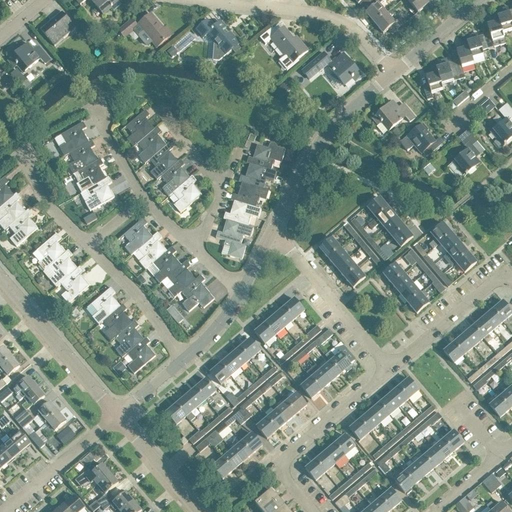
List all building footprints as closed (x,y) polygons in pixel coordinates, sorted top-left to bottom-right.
[(120,5),(116,0),(76,0),(81,6),(88,0),(91,0),(103,14),(111,7),(114,10),(120,5)] [(373,0),(353,0),(358,5),(359,4),(363,8),(373,0)] [(374,24),(387,14),(379,5),(384,1),(384,0),(373,0),(363,8),(367,13),(366,14),(374,24)] [(418,13),(428,5),(424,0),(409,0),(408,1),(412,6),(418,13)] [(511,10),(509,11),(508,8),(502,10),(503,15),(498,16),(504,35),(511,32),(511,10)] [(395,24),(390,19),(393,16),(390,11),(387,14),(374,24),(383,35),(390,29),(394,33),(405,24),(401,19),(395,24)] [(54,47),(76,29),(62,12),(40,30),(47,38),(54,47)] [(164,30),(151,15),(139,25),(144,31),(139,35),(139,38),(146,47),(148,47),(152,43),(157,48),(163,43),(171,36),(165,29),(164,30)] [(504,35),(498,16),(492,18),(493,23),(487,25),(489,34),(484,35),(489,50),(507,45),(504,35)] [(124,39),(138,27),(132,20),(118,31),(124,39)] [(237,46),(239,44),(220,23),(214,28),(207,21),(196,31),(203,39),(208,34),(220,48),(215,52),(213,52),(213,61),(219,61),(231,50),(234,54),(239,49),(237,46)] [(277,34),(273,28),(264,34),(260,37),(265,44),(271,40),(292,65),(300,58),(308,52),(296,38),(293,41),(283,29),(277,34)] [(478,37),(477,34),(472,36),(473,41),(467,43),(473,60),(485,57),(483,52),(489,50),(484,35),(478,37)] [(460,81),(465,79),(462,69),(474,65),(473,60),(467,43),(461,44),(463,49),(457,51),(459,60),(454,61),(460,81)] [(36,54),(28,45),(8,61),(14,68),(17,66),(24,74),(41,59),(45,65),(50,60),(48,57),(41,50),(36,54)] [(330,63),(331,62),(324,54),(302,72),(309,81),(319,73),(327,66),(344,86),(352,79),(355,82),(361,76),(359,74),(359,73),(344,55),(332,65),(330,63)] [(448,63),(447,60),(441,62),(442,67),(436,69),(442,86),(454,83),(460,81),(454,61),(448,63)] [(427,101),(433,99),(432,94),(444,91),(442,86),(436,69),(431,70),(432,75),(426,77),(429,86),(423,87),(427,101)] [(17,70),(11,75),(26,93),(32,88),(17,70)] [(15,98),(20,93),(15,87),(9,92),(15,98)] [(485,117),(496,108),(489,100),(479,109),(485,117)] [(373,119),(379,126),(377,127),(383,135),(388,131),(388,132),(405,118),(410,123),(415,119),(406,108),(401,112),(393,102),(373,119)] [(506,120),(491,134),(497,140),(494,143),(499,149),(501,147),(502,148),(507,144),(506,144),(511,138),(511,109),(507,104),(499,111),(503,116),(506,120)] [(155,130),(146,119),(150,116),(145,111),(126,128),(132,135),(126,140),(133,147),(137,143),(138,144),(157,128),(157,127),(155,130)] [(89,143),(82,131),(87,129),(83,123),(61,135),(67,146),(63,148),(60,150),(65,158),(69,156),(92,142),(92,141),(89,143)] [(444,143),(440,138),(435,143),(426,132),(428,131),(423,124),(421,126),(415,131),(407,137),(400,144),(407,152),(414,146),(422,155),(425,152),(428,156),(436,149),(444,143)] [(166,146),(158,136),(161,133),(157,128),(138,144),(144,151),(138,156),(145,164),(149,160),(149,161),(169,144),(166,146)] [(396,137),(401,133),(397,129),(392,133),(396,137)] [(97,161),(91,150),(95,147),(92,142),(69,156),(74,164),(68,168),(73,177),(78,174),(101,161),(100,160),(97,161)] [(476,159),(480,155),(470,143),(465,147),(468,150),(452,164),(464,178),(468,175),(467,174),(479,164),(476,159)] [(157,181),(161,177),(178,163),(178,162),(169,152),(173,149),(169,144),(149,161),(156,169),(151,174),(157,181)] [(275,145),(273,144),(271,144),(269,145),(268,149),(257,146),(253,159),(248,158),(246,164),(250,165),(276,173),(277,173),(275,173),(276,172),(271,170),(274,162),(281,164),(285,150),(277,148),(276,146),(275,145)] [(190,179),(181,169),(185,165),(181,160),(178,162),(178,163),(161,177),(168,185),(162,190),(169,197),(170,197),(193,177),(192,177),(190,179)] [(106,179),(99,168),(103,165),(101,161),(78,174),(83,182),(77,186),(82,194),(83,193),(87,191),(109,178),(106,179)] [(428,176),(435,171),(430,164),(423,170),(428,176)] [(274,183),(276,173),(250,165),(246,178),(241,176),(239,183),(242,184),(269,192),(268,191),(268,190),(264,189),(266,180),(274,183)] [(202,196),(193,185),(197,182),(193,177),(170,197),(170,198),(174,195),(179,201),(174,206),(180,214),(202,196)] [(14,196),(5,186),(9,183),(5,178),(0,181),(0,208),(14,197),(14,196)] [(115,198),(108,186),(112,184),(109,178),(87,191),(83,193),(83,194),(87,192),(91,200),(85,203),(90,212),(115,198)] [(266,201),(269,192),(242,184),(238,196),(233,195),(231,201),(234,202),(261,211),(261,210),(260,210),(261,209),(256,208),(259,199),(266,201)] [(0,225),(5,231),(6,230),(26,213),(26,212),(17,202),(21,199),(17,194),(14,196),(14,197),(0,208),(0,225)] [(376,219),(388,209),(380,199),(368,209),(376,219)] [(258,220),(261,211),(234,202),(230,215),(225,214),(223,220),(227,221),(253,230),(254,229),(252,228),(253,227),(249,226),(251,218),(258,220)] [(384,229),(397,219),(388,209),(376,219),(368,226),(372,230),(380,224),(384,229)] [(38,229),(29,219),(33,216),(28,210),(26,212),(26,213),(6,230),(6,231),(10,228),(16,235),(10,240),(17,248),(38,229)] [(152,238),(144,228),(148,224),(143,219),(117,242),(121,239),(121,240),(125,237),(131,244),(125,249),(131,256),(138,250),(152,238)] [(393,239),(405,229),(397,219),(384,229),(393,239)] [(360,234),(363,231),(361,228),(355,220),(351,223),(357,231),(360,234)] [(251,239),(253,230),(227,221),(223,234),(218,232),(216,239),(225,242),(224,246),(231,249),(228,257),(242,261),(246,248),(245,247),(245,246),(241,245),(243,236),(251,239)] [(440,245),(448,238),(452,235),(443,224),(431,235),(435,240),(429,246),(433,250),(440,245)] [(353,238),(357,235),(348,225),(345,228),(353,238)] [(401,249),(413,238),(405,229),(393,239),(401,249)] [(368,243),(371,240),(363,231),(360,234),(368,243)] [(147,269),(152,265),(167,252),(158,242),(162,239),(158,233),(152,238),(138,250),(144,258),(139,263),(145,270),(147,269)] [(45,271),(49,268),(66,253),(57,243),(61,240),(57,234),(37,251),(44,259),(38,264),(45,271)] [(362,248),(365,245),(357,235),(353,238),(362,248)] [(448,255),(458,246),(460,245),(452,235),(448,238),(440,245),(448,255)] [(328,259),(340,249),(332,239),(320,250),(328,259)] [(376,253),(380,250),(371,240),(368,243),(376,253)] [(423,259),(427,256),(418,246),(416,244),(413,247),(415,249),(421,256),(423,259)] [(370,258),(373,255),(365,245),(362,248),(370,258)] [(456,265),(469,254),(460,245),(458,246),(448,255),(456,265)] [(181,266),(172,256),(176,253),(172,248),(167,252),(152,265),(147,269),(160,284),(161,283),(161,284),(181,266)] [(337,269),(349,259),(340,249),(328,259),(337,269)] [(385,263),(388,260),(380,250),(376,253),(378,255),(385,263)] [(56,288),(61,284),(77,269),(69,259),(73,256),(68,251),(66,253),(49,268),(45,271),(43,273),(56,288)] [(417,264),(420,261),(412,251),(408,254),(415,262),(417,264)] [(465,274),(477,264),(469,254),(456,265),(465,274)] [(378,268),(382,265),(373,255),(370,258),(378,268)] [(432,269),(435,266),(427,256),(423,259),(432,269)] [(345,279),(357,269),(349,259),(337,269),(345,279)] [(425,274),(429,271),(420,261),(417,264),(425,274)] [(196,281),(196,280),(187,270),(191,267),(186,262),(181,266),(161,284),(174,299),(181,293),(196,281)] [(392,285),(404,275),(396,265),(383,275),(392,285)] [(440,279),(444,276),(443,275),(435,266),(432,269),(440,279)] [(68,304),(90,286),(80,276),(84,272),(80,267),(77,269),(61,284),(67,292),(62,296),(68,304)] [(353,289),(365,279),(357,269),(345,279),(353,289)] [(433,284),(437,281),(429,271),(425,274),(433,284)] [(448,288),(453,284),(447,276),(445,274),(443,275),(444,276),(440,279),(448,288)] [(400,295),(412,285),(404,275),(392,285),(400,295)] [(204,309),(214,300),(210,295),(201,284),(205,281),(201,276),(196,280),(196,281),(181,293),(188,301),(182,306),(189,313),(199,304),(204,309)] [(440,295),(442,294),(445,291),(437,281),(433,284),(432,285),(434,287),(440,295)] [(408,305),(421,295),(412,285),(400,295),(408,305)] [(93,318),(99,326),(120,307),(111,297),(115,294),(111,289),(87,309),(86,311),(93,318)] [(417,315),(429,305),(425,299),(428,296),(424,291),(421,295),(408,305),(417,315)] [(295,320),(297,319),(305,312),(294,300),(284,308),(295,320)] [(511,315),(511,313),(503,302),(493,311),(503,323),(511,315)] [(132,324),(123,313),(127,310),(123,305),(120,307),(99,326),(103,322),(110,330),(104,335),(111,342),(112,341),(132,324)] [(285,329),(295,320),(284,308),(275,317),(285,329)] [(493,331),(503,323),(493,311),(483,319),(493,331)] [(275,337),(285,329),(275,317),(265,325),(275,337)] [(488,344),(493,340),(488,336),(493,331),(483,319),(473,328),(484,340),(488,344)] [(144,340),(135,330),(139,327),(134,321),(132,324),(112,341),(112,342),(116,339),(121,346),(116,351),(122,358),(127,355),(144,340)] [(265,346),(275,337),(265,325),(255,334),(261,341),(265,346)] [(311,340),(314,338),(321,332),(317,327),(310,333),(307,335),(309,336),(308,337),(311,340)] [(338,332),(344,337),(348,333),(342,327),(338,332)] [(474,348),(484,340),(473,328),(463,336),(474,348)] [(317,347),(318,348),(334,335),(329,330),(314,343),(317,347)] [(464,356),(474,348),(463,336),(454,344),(464,356)] [(301,348),(311,340),(308,337),(298,345),(301,348)] [(156,357),(147,346),(150,343),(146,338),(144,340),(127,355),(122,358),(122,359),(123,358),(124,359),(127,356),(133,363),(128,367),(134,375),(156,357)] [(250,340),(240,349),(251,361),(261,353),(250,340)] [(307,355),(317,347),(314,343),(304,351),(307,355)] [(444,353),(454,365),(464,356),(454,344),(444,353)] [(292,357),(301,348),(298,345),(289,353),(292,357)] [(356,361),(344,347),(338,352),(340,355),(336,358),(330,352),(325,356),(331,363),(337,370),(341,375),(345,371),(347,373),(352,369),(350,367),(351,366),(350,365),(356,361)] [(500,359),(510,351),(507,347),(497,356),(500,359)] [(4,348),(0,351),(0,368),(12,358),(4,348)] [(230,357),(241,369),(251,361),(240,349),(230,357)] [(294,360),(297,363),(307,355),(304,351),(294,360)] [(282,365),(292,357),(289,353),(279,361),(282,365)] [(506,366),(511,360),(511,354),(503,362),(506,366)] [(490,368),(500,359),(497,356),(487,364),(490,368)] [(231,378),(241,369),(230,357),(220,365),(231,378)] [(20,367),(12,358),(0,368),(0,371),(6,379),(20,367)] [(287,372),(297,363),(294,360),(284,368),(287,372)] [(496,374),(506,366),(503,362),(493,371),(496,374)] [(331,383),(341,375),(337,370),(331,363),(321,371),(331,383)] [(480,376),(490,368),(487,364),(477,372),(480,376)] [(221,386),(231,378),(220,365),(211,374),(217,381),(221,386)] [(267,381),(277,373),(279,371),(276,367),(275,368),(264,377),(267,381)] [(321,392),(331,383),(321,371),(311,379),(321,392)] [(486,383),(496,374),(493,371),(483,379),(486,383)] [(283,379),(287,376),(283,372),(280,375),(270,384),(273,387),(283,379)] [(471,384),(478,378),(480,376),(477,372),(468,381),(471,384)] [(258,389),(267,381),(264,377),(254,385),(258,389)] [(24,400),(37,388),(29,378),(15,389),(12,392),(17,397),(16,398),(20,402),(24,399),(24,400)] [(312,400),(321,392),(311,379),(301,388),(305,392),(312,400)] [(477,392),(478,392),(485,386),(487,384),(486,383),(483,379),(473,387),(477,392)] [(399,388),(409,400),(419,392),(409,380),(399,388)] [(206,381),(196,389),(206,401),(209,405),(214,401),(211,397),(216,393),(212,388),(206,381)] [(263,395),(273,387),(270,384),(260,392),(263,395)] [(248,397),(258,389),(254,385),(245,394),(248,397)] [(0,402),(1,404),(13,394),(9,388),(0,396),(0,402)] [(33,407),(45,397),(37,388),(24,400),(27,403),(22,407),(25,411),(27,409),(28,410),(31,407),(32,406),(33,407)] [(399,408),(409,400),(399,388),(389,396),(399,408)] [(196,409),(206,401),(196,389),(186,397),(196,409)] [(504,394),(500,390),(496,394),(500,398),(510,411),(511,408),(511,393),(509,390),(504,394)] [(253,404),(263,395),(260,392),(250,400),(253,404)] [(231,393),(226,398),(235,408),(248,397),(245,394),(237,400),(231,393)] [(297,415),(307,407),(300,399),(296,394),(286,403),(289,406),(297,415)] [(390,417),(399,408),(389,396),(379,405),(390,417)] [(190,422),(195,418),(191,414),(196,409),(186,397),(176,406),(190,422)] [(500,419),(510,411),(500,398),(490,407),(500,419)] [(246,422),(251,417),(245,410),(253,404),(250,400),(240,408),(241,410),(238,412),(246,422)] [(45,424),(58,413),(50,403),(39,413),(40,414),(38,416),(35,418),(36,419),(34,421),(40,428),(45,424)] [(287,423),(297,415),(289,406),(286,403),(277,411),(283,418),(287,423)] [(380,425),(390,417),(379,405),(369,413),(380,425)] [(176,406),(166,414),(177,426),(186,418),(176,406)] [(425,419),(428,417),(435,410),(432,407),(425,413),(422,415),(425,419)] [(233,412),(230,408),(219,417),(223,421),(233,412)] [(25,411),(15,420),(19,425),(31,414),(28,410),(27,409),(25,411)] [(277,432),(287,423),(283,418),(277,411),(266,419),(277,432)] [(246,422),(238,412),(226,423),(229,427),(236,420),(241,426),(246,422)] [(49,437),(59,428),(66,423),(58,413),(45,424),(48,428),(45,431),(49,437)] [(370,434),(380,425),(369,413),(360,421),(370,434)] [(432,427),(434,425),(442,418),(438,413),(430,420),(428,422),(431,425),(432,427)] [(31,414),(19,425),(24,430),(34,421),(36,419),(35,418),(32,415),(31,414)] [(415,427),(425,419),(422,415),(412,424),(415,427)] [(0,428),(1,430),(11,422),(6,416),(0,420),(0,428)] [(213,429),(223,421),(219,417),(210,425),(213,429)] [(267,440),(277,432),(266,419),(257,428),(261,432),(267,440)] [(360,442),(370,434),(360,421),(350,430),(360,442)] [(420,434),(431,425),(428,422),(418,430),(420,434)] [(219,435),(229,427),(226,423),(216,432),(219,435)] [(405,435),(415,427),(412,424),(402,432),(405,435)] [(203,437),(213,429),(210,425),(200,434),(203,437)] [(69,427),(62,433),(69,441),(75,436),(69,427)] [(411,442),(420,434),(418,430),(408,438),(411,442)] [(189,441),(193,446),(203,437),(200,434),(199,432),(189,441)] [(209,444),(219,435),(216,432),(206,440),(209,444)] [(395,444),(405,435),(402,432),(392,440),(395,444)] [(446,439),(444,441),(454,453),(464,444),(454,432),(446,439)] [(20,454),(31,445),(20,433),(10,441),(15,447),(20,454)] [(40,450),(45,445),(35,433),(30,437),(33,442),(40,450)] [(253,455),(262,447),(256,440),(252,435),(243,443),(248,449),(253,455)] [(339,441),(335,445),(345,457),(355,449),(345,436),(344,437),(343,436),(339,439),(339,441)] [(11,462),(20,454),(15,447),(10,441),(6,437),(0,441),(0,448),(4,454),(11,462)] [(183,446),(188,442),(184,438),(180,441),(183,446)] [(401,450),(411,442),(408,438),(398,446),(401,450)] [(200,454),(208,447),(210,445),(209,444),(206,440),(196,449),(200,454)] [(385,452),(395,444),(392,440),(383,448),(385,452)] [(444,461),(454,453),(444,441),(434,449),(444,461)] [(243,464),(253,455),(248,449),(243,443),(232,451),(240,461),(243,464)] [(335,445),(325,453),(336,465),(339,470),(349,461),(345,457),(335,445)] [(391,458),(401,450),(398,446),(388,455),(391,458)] [(0,468),(1,470),(11,462),(4,454),(0,448),(0,468)] [(376,459),(385,452),(383,448),(373,456),(376,459)] [(429,453),(425,449),(420,453),(424,457),(434,469),(435,469),(444,461),(434,449),(429,453)] [(233,472),(243,464),(240,461),(232,451),(223,460),(233,472)] [(326,474),(336,465),(325,453),(315,462),(326,474)] [(385,475),(390,470),(384,464),(391,458),(388,455),(379,462),(379,463),(377,464),(385,475)] [(425,478),(435,469),(434,469),(424,457),(414,466),(425,478)] [(223,480),(233,472),(223,460),(212,468),(223,480)] [(305,470),(316,482),(326,474),(315,462),(305,470)] [(506,472),(511,467),(509,463),(502,468),(506,472)] [(367,466),(359,473),(362,476),(372,468),(368,464),(367,466)] [(110,475),(103,465),(92,474),(89,470),(75,481),(81,488),(86,488),(92,484),(94,482),(97,486),(110,475)] [(415,486),(425,478),(414,466),(405,474),(415,486)] [(367,483),(377,475),(374,471),(364,479),(367,483)] [(350,481),(349,481),(352,485),(362,476),(359,473),(350,481)] [(405,474),(395,482),(395,483),(398,487),(405,494),(406,494),(407,495),(412,492),(410,490),(415,486),(405,474)] [(101,507),(112,497),(108,493),(119,484),(110,475),(97,486),(101,490),(99,492),(103,497),(97,502),(101,507)] [(496,490),(501,486),(492,475),(487,479),(496,490)] [(364,486),(367,483),(364,479),(355,487),(358,491),(364,486)] [(491,494),(496,490),(487,479),(482,483),(489,491),(491,494)] [(342,493),(352,485),(349,481),(339,490),(342,493)] [(348,500),(348,499),(358,491),(355,487),(345,496),(348,500)] [(329,498),(332,502),(342,493),(339,490),(329,498)] [(391,511),(401,503),(395,495),(391,490),(381,499),(391,511)] [(261,511),(262,511),(278,499),(271,491),(255,505),(261,511)] [(122,511),(134,502),(126,493),(116,502),(112,497),(101,507),(105,511),(111,507),(115,511),(118,510),(119,511),(122,511)] [(348,500),(345,496),(335,505),(340,511),(350,502),(348,499),(348,500)] [(70,511),(81,511),(85,509),(74,497),(64,505),(70,511)] [(279,511),(285,507),(278,499),(262,511),(279,511)] [(375,511),(390,511),(391,511),(381,499),(371,507),(375,511)] [(467,511),(470,511),(473,510),(464,499),(459,503),(467,511)] [(141,511),(142,511),(134,502),(122,511),(141,511)] [(457,511),(467,511),(459,503),(454,507),(457,511)] [(496,509),(491,503),(486,507),(488,508),(491,511),(509,511),(506,508),(502,504),(496,509)]
